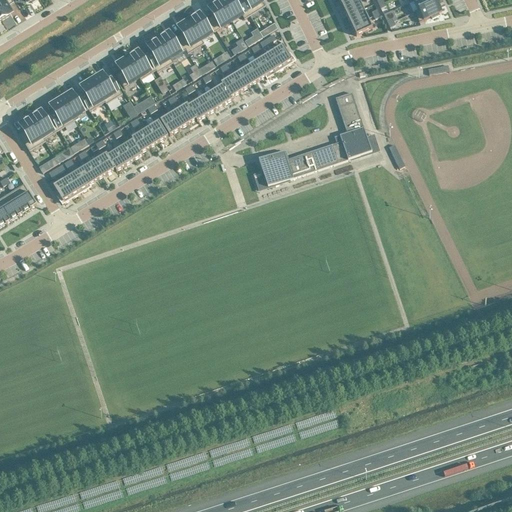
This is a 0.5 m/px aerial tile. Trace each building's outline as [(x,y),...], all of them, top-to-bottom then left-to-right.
[(0,0),(0,18),(2,21),(10,16),(8,13),(11,11),(8,7),(14,4),(11,0),(0,0)] [(229,0),(225,0),(220,3),(232,23),(242,17),(244,21),(250,18),(239,1),(235,3),(233,0),(230,2),(229,0)] [(240,0),(239,1),(250,18),(266,8),(260,0),(240,0)] [(358,0),(338,0),(343,9),(359,1),(358,0)] [(414,14),(437,3),(435,0),(417,0),(410,4),(409,5),(413,14),(414,13),(414,14)] [(359,1),(343,9),(347,18),(364,11),(359,1)] [(213,17),(209,20),(217,33),(232,23),(220,3),(211,9),(213,12),(211,14),(213,17)] [(439,17),(438,15),(442,13),(437,3),(414,14),(419,24),(432,18),(432,20),(439,17)] [(364,11),(347,18),(352,28),(368,20),(364,11)] [(198,17),(189,22),(201,42),(202,42),(217,33),(209,20),(204,22),(202,19),(200,20),(198,17)] [(368,20),(352,28),(356,37),(373,30),(368,20)] [(182,36),(178,39),(186,51),(186,52),(188,56),(204,46),(202,42),(201,42),(189,22),(181,28),(183,31),(180,32),(182,36)] [(275,25),(269,29),(272,34),(277,31),(278,30),(275,25)] [(258,31),(252,35),(257,43),(263,40),(258,31)] [(167,36),(159,41),(171,61),(186,52),(186,51),(178,39),(174,41),(172,38),(169,39),(167,36)] [(238,48),(231,52),(235,57),(248,49),(244,44),(242,40),(236,45),(238,48)] [(152,55),(147,57),(157,72),(156,73),(157,75),(174,65),(171,61),(159,41),(150,46),(152,50),(150,51),(152,55)] [(283,46),(274,52),(285,70),(294,64),(288,54),(283,46)] [(274,52),(265,57),(276,75),(285,70),(274,52)] [(136,55),(128,60),(140,80),(141,82),(156,73),(157,72),(147,57),(143,60),(141,57),(139,58),(136,55)] [(265,57),(256,63),(267,80),(276,75),(265,57)] [(218,59),(214,62),(217,68),(222,65),(218,59)] [(121,74),(116,77),(124,89),(140,80),(128,60),(119,65),(121,69),(119,70),(121,74)] [(256,63),(248,68),(257,83),(265,78),(267,81),(267,80),(256,63)] [(248,68),(239,73),(248,89),(257,83),(248,68)] [(203,69),(199,71),(199,72),(202,77),(207,74),(203,69)] [(199,72),(190,77),(194,82),(202,77),(199,72)] [(239,73),(230,79),(240,94),(248,89),(239,73)] [(101,77),(92,82),(105,104),(106,106),(122,96),(112,79),(107,82),(105,79),(103,80),(101,77)] [(230,79),(222,84),(232,102),(233,101),(232,99),(240,94),(230,79)] [(85,96),(81,98),(89,111),(88,112),(90,114),(105,104),(92,82),(84,87),(86,91),(83,92),(85,96)] [(222,86),(214,91),(224,107),(232,102),(222,84),(221,84),(222,86)] [(214,91),(206,97),(215,112),(224,107),(214,91)] [(367,138),(352,94),(335,100),(347,134),(340,137),(342,144),(342,143),(344,148),(335,151),(333,147),(339,145),(338,144),(282,163),(279,155),(284,154),(284,153),(259,161),(268,189),(290,182),(372,154),(367,138)] [(70,96),(61,101),(74,121),(74,120),(88,112),(89,111),(81,98),(77,101),(75,98),(72,99),(70,96)] [(206,97),(197,102),(206,118),(215,112),(206,97)] [(55,115),(50,117),(60,132),(75,123),(75,122),(74,120),(74,121),(61,101),(53,106),(55,110),(53,111),(55,115)] [(187,105),(198,123),(206,118),(197,102),(189,107),(187,105)] [(144,105),(134,111),(135,111),(138,116),(148,110),(144,105)] [(187,105),(178,111),(188,126),(196,121),(197,123),(198,123),(187,105)] [(135,111),(128,115),(131,120),(138,116),(135,111)] [(178,111),(170,116),(179,132),(188,126),(178,111)] [(39,115),(31,120),(44,142),(45,141),(60,132),(50,117),(46,120),(44,117),(41,118),(39,115)] [(170,116),(160,122),(170,137),(179,132),(170,116)] [(24,133),(19,136),(30,153),(46,143),(45,141),(44,142),(31,120),(22,125),(24,129),(22,130),(24,133)] [(159,123),(150,129),(159,144),(168,138),(159,123)] [(150,129),(141,134),(150,149),(159,144),(150,129)] [(141,134),(132,139),(143,157),(143,156),(142,154),(150,149),(141,134)] [(133,141),(125,147),(134,162),(143,157),(132,139),(133,141)] [(125,147),(116,152),(126,167),(134,162),(125,147)] [(107,155),(106,155),(117,173),(126,167),(116,152),(108,157),(107,155)] [(106,155),(97,161),(107,176),(115,171),(116,173),(117,173),(106,155)] [(62,156),(56,160),(59,165),(65,162),(62,156)] [(97,161),(89,166),(98,181),(107,176),(97,161)] [(46,166),(40,170),(43,175),(49,171),(46,166)] [(89,166),(80,171),(91,189),(90,186),(98,181),(89,166)] [(5,169),(0,172),(0,176),(2,179),(8,175),(5,169)] [(80,171),(71,177),(82,194),(91,189),(80,171)] [(71,177),(63,182),(74,200),(82,194),(71,177)] [(63,182),(53,187),(64,205),(74,200),(63,182)] [(24,186),(11,194),(24,214),(30,210),(37,207),(24,186)] [(11,194),(0,201),(0,203),(11,222),(18,218),(23,215),(22,215),(24,214),(11,194)] [(0,203),(0,228),(6,225),(6,226),(10,223),(10,222),(11,222),(0,203)]
